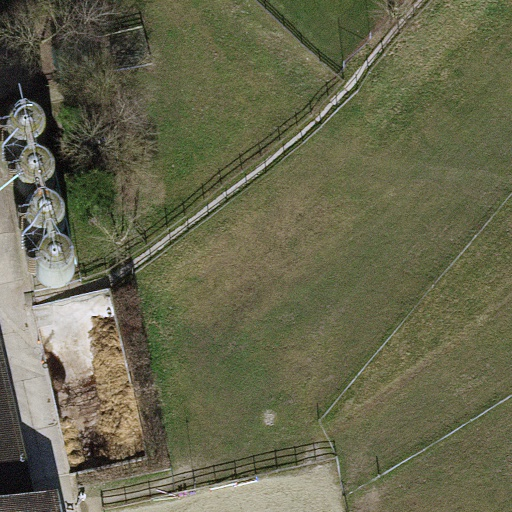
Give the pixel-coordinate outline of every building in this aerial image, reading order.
[(33,117),(26,116),(18,118),(12,122),(8,128),(6,135),(7,143),(11,149),(16,154),(23,156),(31,156),(38,153),(43,148),(46,141),(46,134),(44,127),(39,121),(33,117)] [(43,161),(36,160),(29,162),(22,166),(18,172),(16,179),(17,186),(21,193),(26,198),(34,200),(41,200),(48,197),(53,192),(56,185),(57,178),(54,171),(50,165),(43,161)] [(53,205),(46,204),(39,206),(32,210),(28,216),(26,223),(27,231),(31,237),(36,242),(43,244),(51,244),(58,241),(63,236),(66,229),(67,222),(64,215),(60,209),(53,205)] [(63,249),(55,248),(48,250),(42,254),(37,260),(36,267),(37,274),(40,281),(46,286),(53,288),(60,288),(67,285),(72,280),(75,273),(76,266),(74,259),(69,253),(63,249)] [(0,511),(31,511),(0,364),(0,511)]
